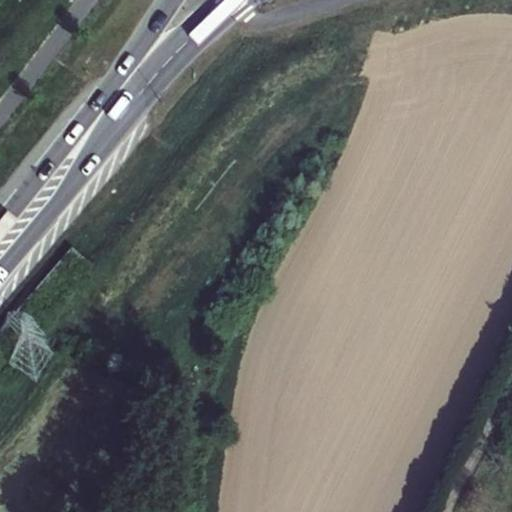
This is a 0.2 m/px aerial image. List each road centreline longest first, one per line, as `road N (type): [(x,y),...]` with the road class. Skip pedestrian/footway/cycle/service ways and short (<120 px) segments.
road 1 (primary): [(0,273),(130,103),(235,0)]
road 2 (primary): [(172,0),(0,227)]
